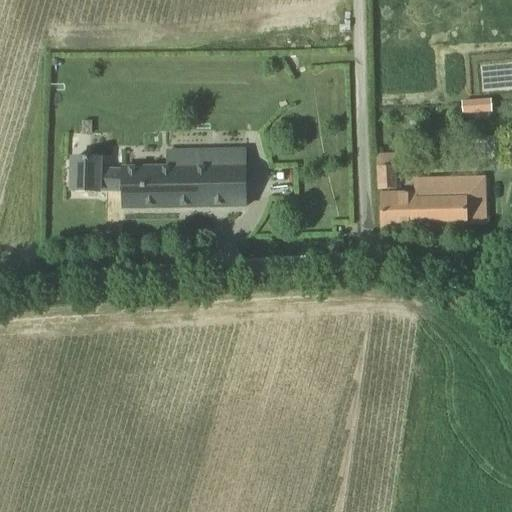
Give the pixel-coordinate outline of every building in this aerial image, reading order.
[(490,98),(462,100),(463,113),(491,111),(490,98)] [(427,101),(377,103),(377,120),(427,118),(427,101)] [(468,163),(497,161),(495,137),(466,140),(468,163)] [(191,212),(245,213),(247,150),(193,151),(193,172),(162,171),(161,211),(191,212)] [(397,190),(396,174),(396,167),(418,167),(417,154),(376,155),(377,191),(397,190)] [(161,211),(162,171),(102,169),(100,161),(72,160),(71,192),(99,193),(99,192),(123,193),(122,210),(161,211)] [(464,182),(464,179),(414,180),(415,196),(381,197),(382,232),(467,230),(484,229),(481,181),(464,182)]
